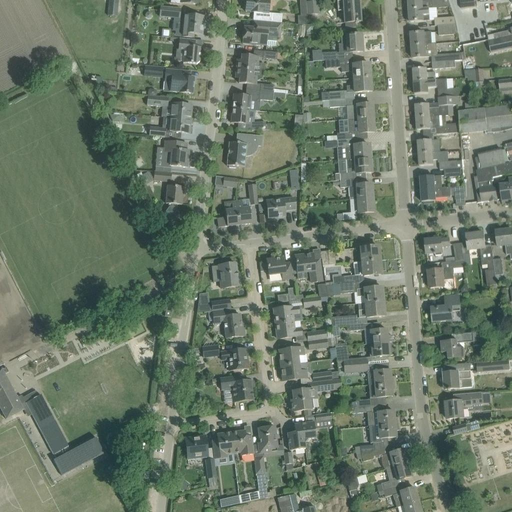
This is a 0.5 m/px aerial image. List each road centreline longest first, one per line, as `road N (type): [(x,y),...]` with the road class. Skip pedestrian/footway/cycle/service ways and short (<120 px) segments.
road 1 (residential): [(447,511),(423,425),(405,226)]
road 2 (residential): [(172,422),(260,414),(269,403),(250,244)]
road 3 (residential): [(194,249),(222,0)]
road 4 (residential): [(405,226),(389,0)]
road 5 (residential): [(172,422),(194,249)]
road 6 (residential): [(250,244),(405,226)]
